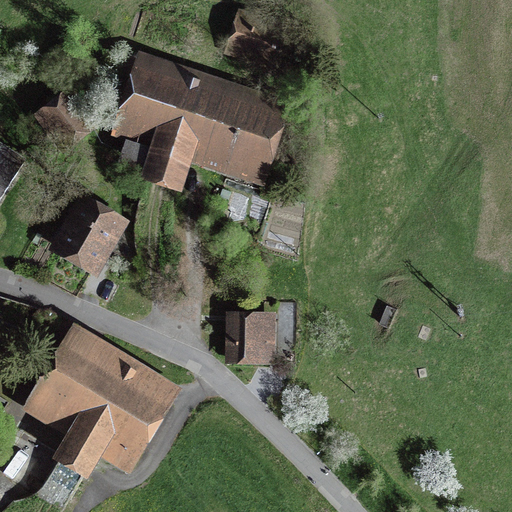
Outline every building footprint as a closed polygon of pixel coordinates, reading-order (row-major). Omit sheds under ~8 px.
[(242,16),(231,50),(275,65),(287,31),(242,16)] [(91,44),(63,35),(55,63),(83,72),(91,44)] [(141,54),(124,58),(104,118),(260,170),(279,115),(214,93),(215,88),(207,85),(205,90),(142,69),(146,56),(141,54)] [(44,112),(30,123),(54,155),(68,145),(65,141),(85,125),(67,102),(48,116),(44,112)] [(0,199),(23,164),(0,149),(0,199)] [(94,266),(117,226),(78,204),(75,208),(81,211),(61,247),(94,266)] [(270,364),(272,320),(256,319),(256,327),(234,326),(233,363),(270,364)] [(161,397),(72,343),(37,400),(81,426),(63,456),(84,469),(103,438),(125,452),(118,465),(129,471),(142,449),(133,444),(161,397)] [(426,368),(418,369),(420,378),(428,376),(426,368)]
